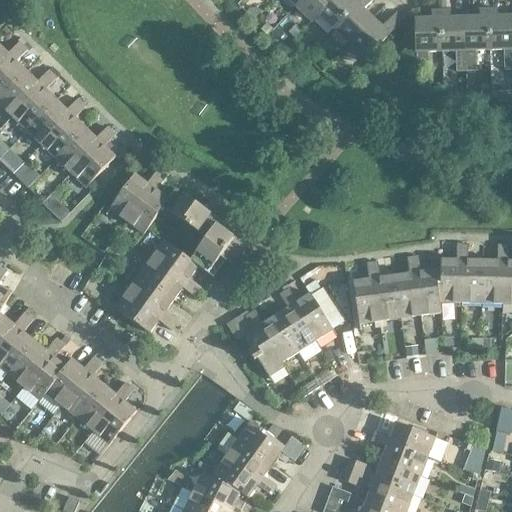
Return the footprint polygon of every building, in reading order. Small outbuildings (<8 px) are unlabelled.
[(302,0),(295,8),(311,23),(332,0),(302,0)] [(332,0),(311,23),(312,23),(318,16),(333,31),(362,0),(332,0)] [(362,0),(333,31),(349,45),(373,20),(364,11),(374,0),(362,0)] [(465,19),(466,72),(476,72),(476,52),(490,52),(489,11),(480,12),(480,19),(465,19)] [(489,11),(490,52),(504,51),(504,71),(511,71),(511,17),(498,18),(498,11),(489,11)] [(441,13),(442,53),(456,53),(456,73),(466,72),(465,19),(450,19),(450,12),(441,13)] [(442,53),(441,13),(432,13),(432,20),(416,20),(417,74),(428,74),(428,53),(442,53)] [(382,29),(373,20),(349,45),(365,61),(395,30),(394,29),(403,20),(396,14),(382,29)] [(261,31),(267,37),(273,31),(266,25),(261,30),(261,31)] [(14,50),(22,57),(27,51),(19,44),(14,50)] [(0,71),(12,59),(8,55),(0,46),(0,71)] [(0,100),(27,73),(16,63),(22,57),(14,50),(8,55),(12,59),(0,71),(0,100)] [(42,87),(38,83),(27,73),(0,100),(0,106),(12,118),(42,87)] [(27,132),(56,102),(46,91),(51,86),(43,78),(38,83),(42,87),(12,118),(27,132)] [(71,116),(67,112),(56,102),(27,132),(41,146),(71,116)] [(56,160),(85,130),(75,120),(80,114),(72,106),(67,112),(71,116),(41,146),(56,160)] [(100,144),(96,140),(85,130),(56,160),(71,175),(100,144)] [(104,148),(109,143),(101,135),(96,140),(100,144),(71,175),(86,190),(115,159),(104,148)] [(157,172),(152,179),(161,185),(166,179),(157,172)] [(127,223),(152,188),(147,185),(135,176),(110,210),(127,223)] [(152,188),(127,223),(144,236),(163,209),(169,200),(157,192),(161,185),(152,179),(147,185),(152,188)] [(191,262),(199,268),(208,275),(221,258),(231,266),(245,247),(221,230),(230,217),(209,202),(203,210),(176,191),(169,200),(163,209),(207,240),(191,262)] [(45,194),(38,201),(55,216),(62,209),(45,194)] [(124,233),(100,228),(95,251),(119,256),(124,233)] [(190,280),(199,268),(191,262),(164,242),(152,259),(186,285),(190,280)] [(457,254),(468,254),(468,246),(457,246),(457,254)] [(498,255),(509,255),(509,247),(498,247),(498,255)] [(468,262),(468,254),(457,254),(457,262),(462,262),(462,305),(482,305),(483,262),(468,262)] [(511,262),(509,262),(509,255),(498,255),(498,262),(503,262),(502,305),(511,305),(511,262)] [(408,267),(419,266),(418,258),(407,260),(408,267)] [(190,280),(186,285),(152,259),(140,276),(174,301),(183,289),(189,294),(196,285),(190,280)] [(435,271),(441,314),(442,314),(440,304),(462,305),(462,262),(457,262),(441,261),(441,270),(435,271)] [(498,262),(483,262),(482,305),(502,305),(503,262),(498,262)] [(368,273),(379,271),(378,263),(367,265),(368,273)] [(419,266),(408,267),(409,275),(415,274),(421,317),(441,314),(435,271),(420,273),(419,266)] [(380,279),(379,271),(368,273),(369,281),(375,280),(380,322),(400,320),(395,277),(380,279)] [(409,275),(395,277),(400,320),(421,317),(415,274),(409,275)] [(162,318),(166,313),(174,301),(140,276),(128,292),(162,318)] [(0,284),(3,280),(0,278),(0,314),(0,315),(12,294),(0,287),(0,284)] [(359,325),(380,322),(375,280),(369,281),(354,283),(359,325)] [(196,285),(189,294),(196,299),(202,289),(196,285)] [(284,303),(293,297),(289,290),(279,296),(284,303)] [(166,313),(162,318),(128,292),(115,310),(150,335),(159,322),(165,327),(172,318),(166,313)] [(293,297),(284,303),(288,309),(293,306),(316,343),(333,331),(310,295),(297,303),(293,297)] [(288,309),(275,317),(298,354),(316,343),(293,306),(288,309)] [(250,325),(259,319),(255,312),(245,318),(250,325)] [(0,353),(19,330),(15,327),(0,315),(0,314),(0,353)] [(20,321),(28,328),(33,321),(25,314),(20,321)] [(264,325),(259,319),(250,325),(254,331),(259,328),(282,364),(298,354),(275,317),(264,325)] [(172,318),(165,327),(172,332),(178,323),(172,318)] [(24,334),(28,328),(20,321),(15,327),(19,330),(0,353),(0,369),(8,376),(35,343),(24,334)] [(285,369),(282,364),(259,328),(254,331),(243,338),(252,351),(249,353),(255,362),(258,361),(270,379),(285,369)] [(454,339),(443,338),(444,348),(444,353),(450,353),(454,345),(454,339)] [(51,346),(60,353),(65,347),(56,340),(51,346)] [(472,350),(481,350),(481,340),(471,340),(472,350)] [(481,340),(481,350),(491,350),(490,340),(481,340)] [(46,352),(35,343),(8,376),(24,389),(51,356),(46,352)] [(419,357),(417,344),(405,346),(406,359),(419,357)] [(55,359),(60,353),(51,346),(46,352),(51,356),(24,389),(40,402),(46,395),(66,368),(55,359)] [(326,347),(320,350),(322,353),(328,363),(333,360),(326,347)] [(89,365),(98,372),(103,365),(94,358),(89,365)] [(66,368),(46,395),(61,407),(88,374),(84,370),(72,361),(66,368)] [(93,377),(98,372),(89,365),(84,370),(88,374),(61,407),(77,420),(104,387),(93,377)] [(304,399),(320,388),(316,381),(299,391),(304,399)] [(121,390),(129,397),(134,391),(126,384),(121,390)] [(116,396),(104,387),(77,420),(93,433),(120,400),(116,396)] [(129,397),(121,390),(116,396),(120,400),(93,433),(110,446),(137,413),(124,403),(129,397)] [(511,411),(501,409),(496,432),(511,435),(511,432),(511,411)] [(251,424),(238,441),(273,466),(282,454),(294,463),(305,448),(285,434),(278,443),(251,424)] [(383,436),(379,446),(386,449),(388,444),(428,459),(436,439),(395,424),(390,438),(383,436)] [(379,446),(383,436),(375,433),(371,443),(379,446)] [(264,478),(273,466),(238,441),(226,458),(261,482),(264,478)] [(386,449),(381,463),(421,478),(428,459),(388,444),(386,449)] [(241,493),(241,494),(249,500),(258,487),(264,491),(271,482),(264,478),(261,482),(226,458),(211,479),(211,480),(241,493)] [(350,460),(346,471),(414,497),(421,478),(381,463),(375,476),(370,474),(372,469),(350,460)] [(499,467),(487,465),(485,471),(498,474),(499,467)] [(371,487),(366,501),(395,511),(407,511),(414,497),(346,471),(342,482),(364,490),(366,485),(371,487)] [(211,480),(211,479),(202,475),(193,494),(229,511),(231,511),(234,508),(241,494),(241,493),(211,480)] [(271,482),(264,491),(271,496),(277,487),(271,482)] [(466,497),(472,498),(474,490),(467,488),(464,496),(465,496),(466,497)] [(240,511),(241,511),(234,508),(231,511),(229,511),(193,494),(183,511),(240,511)] [(472,498),(466,497),(463,507),(470,509),(473,498),(472,498)] [(69,498),(63,511),(75,511),(80,503),(69,498)] [(361,511),(354,511),(353,511),(395,511),(366,501),(361,511)]
